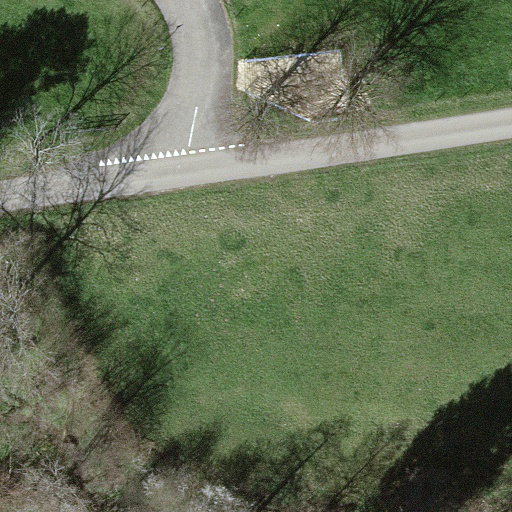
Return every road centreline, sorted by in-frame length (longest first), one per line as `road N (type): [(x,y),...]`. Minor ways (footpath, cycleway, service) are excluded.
road 1 (unclassified): [(0,195),(511,132)]
road 2 (track): [(179,0),(204,43),(199,170)]
